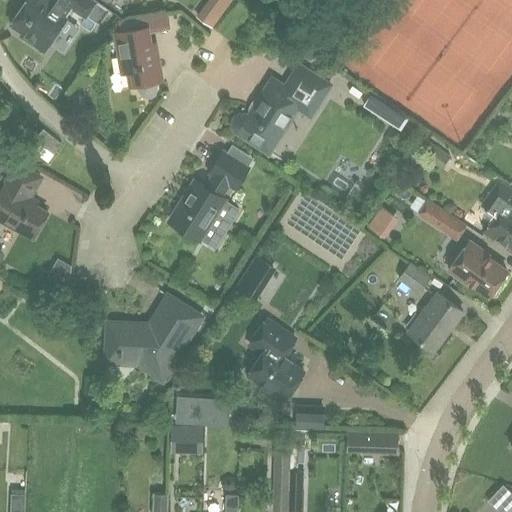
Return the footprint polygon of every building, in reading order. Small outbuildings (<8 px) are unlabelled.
[(26,37),(43,49),(73,6),(99,24),(109,9),(96,0),(94,0),(94,1),(91,0),(49,0),(47,4),(42,0),(27,0),(12,22),(29,34),(26,37)] [(198,16),(211,26),(218,16),(205,6),(198,16)] [(130,70),(132,84),(137,84),(137,88),(142,96),(147,97),(152,96),(156,93),(158,84),(157,80),(161,79),(155,46),(150,47),(146,27),(117,32),(124,71),(130,70)] [(269,152),(296,109),(309,117),(331,83),(299,63),(285,85),(272,77),(248,115),(246,114),(241,114),(239,114),(235,117),(234,119),(233,124),(233,126),(236,131),(269,152)] [(392,106),(371,93),(364,104),(385,118),(401,128),(408,116),(392,106)] [(236,186),(248,167),(223,151),(211,170),(215,173),(207,186),(196,179),(170,220),(199,238),(225,198),(220,195),(229,181),(236,186)] [(0,217),(34,236),(48,211),(27,200),(40,176),(17,163),(5,183),(4,182),(0,190),(0,217)] [(511,244),(511,189),(499,180),(485,200),(500,210),(486,230),(505,244),(507,241),(511,244)] [(467,224),(427,198),(417,214),(457,240),(467,224)] [(390,236),(404,216),(389,206),(375,226),(390,236)] [(490,294),(507,270),(487,255),(489,253),(469,240),(449,268),(468,282),(470,280),(490,294)] [(237,285),(253,295),(274,264),(257,253),(237,285)] [(411,262),(399,278),(418,292),(431,276),(411,262)] [(279,273),(262,306),(275,313),(291,279),(279,273)] [(434,348),(463,310),(438,292),(410,330),(434,348)] [(163,378),(202,315),(167,293),(148,323),(108,321),(106,361),(138,362),(163,378)] [(283,401),(304,370),(283,356),(295,338),(267,318),(248,346),(262,355),(250,373),(272,388),(269,392),(283,401)] [(178,420),(226,423),(227,412),(206,410),(206,399),(179,397),(178,420)] [(190,452),(202,452),(203,427),(172,426),(171,445),(190,445),(190,452)] [(290,450),(288,511),(290,511),(289,511),(303,511),(305,470),(298,470),(298,448),(310,449),(311,429),(290,429),(290,450)] [(361,449),(361,433),(348,433),(348,449),(361,449)] [(397,434),(384,434),(384,450),(397,450),(397,434)] [(0,444),(0,455),(10,456),(11,445),(0,444)] [(290,450),(275,449),(273,511),(288,511),(290,450)] [(234,481),(229,478),(224,480),(223,486),(228,490),(234,487),(234,481)] [(153,511),(167,511),(169,493),(154,492),(153,511)] [(11,493),(10,511),(24,511),(25,493),(11,493)] [(227,494),(226,511),(238,511),(239,495),(227,494)]
